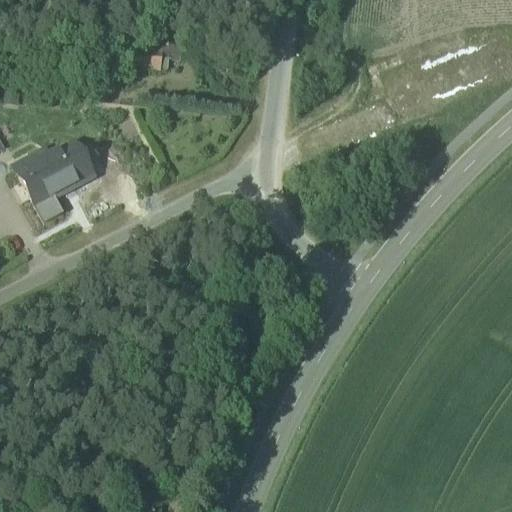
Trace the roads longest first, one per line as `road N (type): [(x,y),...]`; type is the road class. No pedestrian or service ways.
road 1 (unclassified): [(262,177),(0,310)]
road 2 (unclassified): [(511,72),(262,177)]
road 3 (tertiary): [(247,511),(361,296)]
road 4 (tertiary): [(361,296),(467,171),(511,131)]
road 5 (unclassified): [(262,177),(286,0)]
road 6 (unclassified): [(361,296),(297,249),(262,177)]
